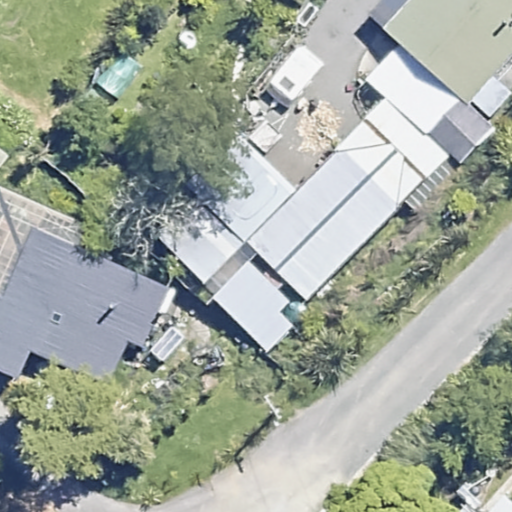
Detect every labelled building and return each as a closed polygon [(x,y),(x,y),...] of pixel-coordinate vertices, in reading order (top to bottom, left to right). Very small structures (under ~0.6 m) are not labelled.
[(511,55),(511,0),(408,0),(352,63),(390,97),(341,150),(404,207),(478,126),(462,111),(511,55)] [(192,191),(253,246),(298,198),(236,142),(192,191)] [(0,168),(11,155),(0,146),(0,168)] [(404,207),(341,150),(298,198),(253,246),(316,303),(404,207)] [(172,294),(20,210),(0,245),(0,310),(39,332),(32,346),(117,393),(172,294)]
